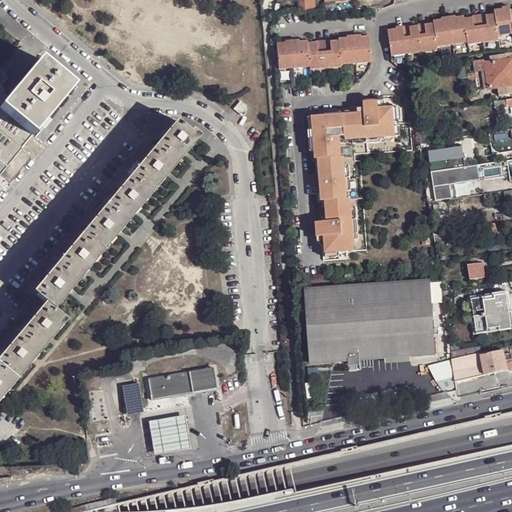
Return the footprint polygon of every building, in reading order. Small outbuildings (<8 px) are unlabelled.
[(298,0),(299,14),(308,13),(306,0),(298,0)] [(313,0),(306,0),(308,13),(314,13),(313,0)] [(389,31),(393,57),(438,50),(438,48),(468,43),(469,45),(499,41),(499,37),(511,34),(511,11),(511,12),(510,8),(503,9),(503,10),(495,12),(495,15),(487,16),(487,15),(473,17),(473,19),(465,20),(465,18),(457,19),(457,18),(443,19),(443,21),(434,22),(434,25),(426,26),(426,25),(418,26),(419,27),(411,28),(411,27),(397,29),(397,31),(389,31)] [(285,43),(276,44),(279,69),(310,67),(310,69),(340,67),(340,65),(371,62),(369,36),(360,37),(360,36),(346,36),(346,38),(338,39),(338,41),(330,42),(330,40),(316,41),(316,43),(308,44),(307,41),(299,42),(299,40),(285,42),(285,43)] [(491,62),(485,63),(485,62),(473,63),(475,74),(482,73),(487,73),(489,89),(498,88),(511,85),(511,59),(508,61),(507,55),(490,57),(491,62)] [(18,106),(8,97),(0,107),(32,135),(33,135),(73,87),(40,59),(24,78),(34,86),(18,106)] [(24,78),(8,97),(18,106),(34,86),(24,78)] [(511,85),(498,88),(499,96),(511,93),(511,85)] [(0,174),(22,149),(21,148),(32,135),(0,107),(8,97),(0,90),(0,174)] [(511,99),(502,101),(503,107),(511,105),(511,99)] [(325,240),(326,251),(339,250),(354,249),(353,239),(351,205),(350,198),(347,198),(346,190),(345,165),(344,157),(342,157),(340,143),(340,142),(339,137),(346,136),(346,139),(353,139),(393,136),(397,136),(397,121),(396,107),(384,108),(379,108),(379,101),(358,103),(358,113),(319,116),(319,109),(308,110),(308,117),(313,117),(315,130),(320,130),(320,137),(315,138),(315,150),(316,159),(319,158),(320,172),(316,172),(317,186),(321,186),(322,200),(326,200),(327,213),(323,218),(319,214),(316,215),(318,235),(324,235),(325,240)] [(242,116),(248,110),(240,103),(234,110),(242,116)] [(198,139),(177,121),(142,161),(120,188),(96,216),(73,244),(48,273),(32,292),(45,303),(11,343),(0,356),(0,365),(17,380),(67,320),(54,310),(198,139)] [(511,139),(511,136),(511,129),(502,131),(504,141),(511,139)] [(315,130),(310,130),(310,138),(315,138),(320,137),(320,130),(315,130)] [(495,162),(494,157),(507,155),(505,145),(479,149),(480,157),(479,157),(479,161),(484,161),(485,164),(495,162)] [(0,174),(11,184),(30,160),(31,159),(31,157),(30,155),(22,149),(0,174)] [(478,165),(431,172),(436,202),(452,199),(450,184),(480,180),(478,165)] [(0,196),(11,184),(0,174),(0,196)] [(433,205),(435,215),(442,214),(441,204),(433,205)] [(467,266),(469,280),(484,278),(482,263),(467,266)] [(430,280),(304,289),(309,363),(347,360),(373,359),(385,358),(410,357),(435,355),(430,280)] [(473,317),(508,312),(506,295),(494,297),(494,300),(485,301),(484,298),(471,300),(473,317)] [(508,312),(473,317),(476,335),(489,333),(489,329),(499,328),(499,331),(511,329),(508,312)] [(459,351),(451,352),(452,359),(481,353),(480,347),(459,351)] [(486,375),(508,370),(505,360),(504,351),(481,356),(482,362),(486,375)] [(453,362),(454,372),(471,368),(472,375),(478,374),(476,364),(474,357),(453,362)] [(453,362),(452,360),(428,366),(443,391),(457,388),(456,382),(454,372),(453,362)] [(482,362),(476,364),(478,374),(479,377),(486,375),(482,362)] [(0,399),(17,380),(0,365),(0,399)] [(151,400),(216,389),(213,368),(148,379),(151,400)] [(454,372),(456,382),(479,377),(478,374),(472,375),(471,368),(454,372)] [(185,416),(149,422),(151,436),(154,455),(190,449),(187,430),(185,416)]
